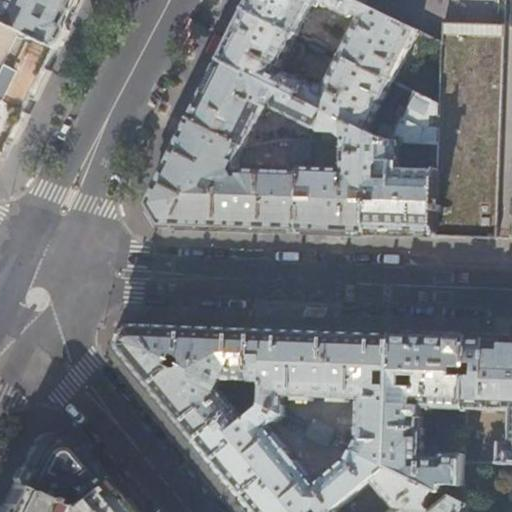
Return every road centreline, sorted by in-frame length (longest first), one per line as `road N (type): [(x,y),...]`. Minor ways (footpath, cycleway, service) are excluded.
road 1 (residential): [(38,296),(137,275),(511,289)]
road 2 (secondary): [(38,296),(72,198),(168,0)]
road 3 (residential): [(38,296),(78,377),(189,511)]
